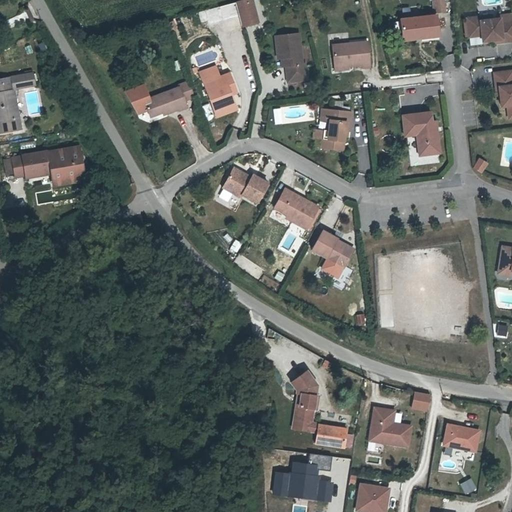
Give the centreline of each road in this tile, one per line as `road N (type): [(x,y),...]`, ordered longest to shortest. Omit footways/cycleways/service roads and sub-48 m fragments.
road 1 (unclassified): [(511,397),(387,373),(321,342),(200,259),(149,206)]
road 2 (residential): [(466,184),(362,196),(257,146),(198,171),(149,206)]
road 3 (unclassified): [(149,206),(40,0)]
road 4 (residential): [(149,206),(4,296)]
